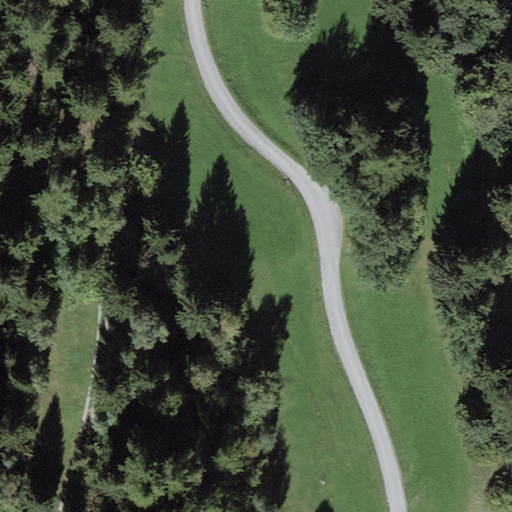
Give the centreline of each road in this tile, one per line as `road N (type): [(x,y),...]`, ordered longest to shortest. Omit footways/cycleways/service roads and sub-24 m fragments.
road 1 (unclassified): [(399,511),(334,309),(322,210),(297,172),(216,92),(192,0)]
road 2 (track): [(69,511),(94,424),(118,103),(151,0)]
